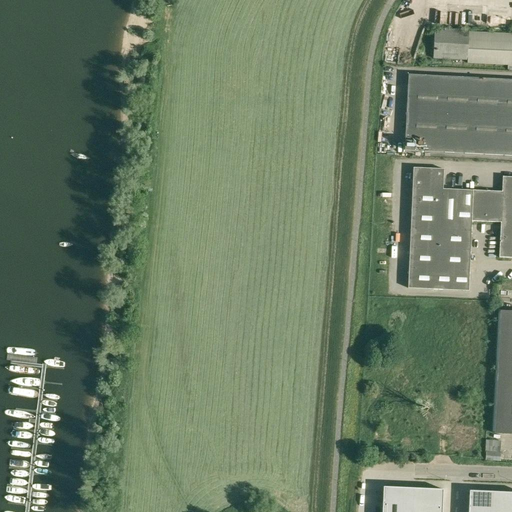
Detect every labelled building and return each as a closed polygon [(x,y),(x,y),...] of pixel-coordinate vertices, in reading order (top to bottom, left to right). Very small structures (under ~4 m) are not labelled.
[(511,32),(469,32),(469,29),(437,29),(437,38),(470,38),(470,62),(511,61),(511,32)] [(469,58),(469,39),(435,38),(435,52),(441,52),(441,58),(469,58)] [(511,155),(511,79),(408,74),(405,150),(511,155)] [(511,176),(503,176),(502,191),(443,189),(444,169),(414,167),(408,288),(469,290),(472,221),(501,222),(499,257),(511,257),(511,176)] [(492,412),(487,412),(486,432),(511,433),(511,311),(497,311),(492,412)] [(468,402),(481,395),(476,387),(464,394),(468,402)] [(485,451),(486,451),(486,460),(500,461),(501,452),(502,440),(486,440),(485,451)] [(382,487),(381,511),(441,511),(442,489),(382,487)] [(511,511),(511,492),(468,490),(467,511),(511,511)]
